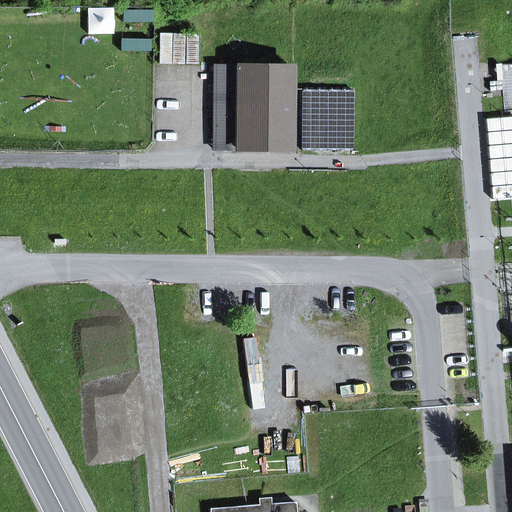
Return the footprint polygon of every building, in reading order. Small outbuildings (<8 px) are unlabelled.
[(117,6),(91,8),(93,34),(118,32),(117,6)] [(200,31),(176,32),(176,61),(201,61),(200,31)] [(511,62),(502,63),(506,113),(511,112),(511,62)] [(215,66),(214,150),(288,151),(289,66),(215,66)] [(351,151),(352,90),(302,90),(301,151),(351,151)] [(511,197),(511,117),(485,120),(491,199),(511,197)] [(209,511),(295,511),(295,502),(209,509),(209,511)]
